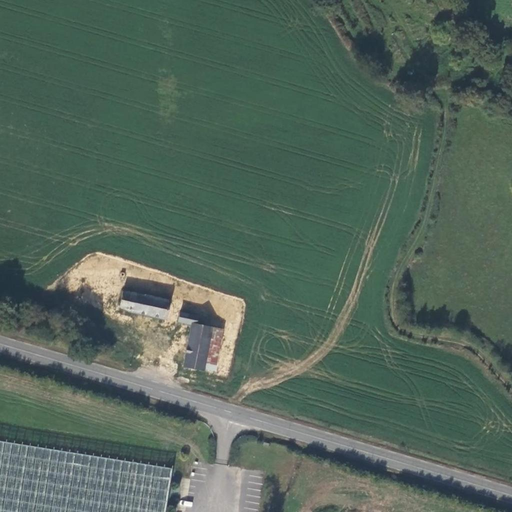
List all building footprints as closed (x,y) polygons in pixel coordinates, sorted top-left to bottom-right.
[(119,275),(120,260),(108,259),(108,275),(119,275)] [(125,282),(123,292),(141,295),(143,286),(125,282)] [(85,322),(90,298),(61,291),(56,315),(85,322)] [(167,320),(168,311),(169,301),(141,295),(123,292),(119,308),(134,313),(167,320)] [(112,338),(112,342),(123,346),(123,347),(135,351),(139,341),(133,338),(139,325),(112,313),(103,335),(112,338)] [(192,325),(196,326),(198,318),(180,314),(178,321),(192,325)] [(209,338),(211,330),(211,329),(196,326),(192,325),(190,333),(209,338)] [(220,332),(211,330),(209,338),(203,369),(213,371),(220,332)] [(183,366),(203,371),(203,369),(209,338),(190,333),(183,366)] [(166,511),(174,469),(0,441),(0,511),(166,511)]
